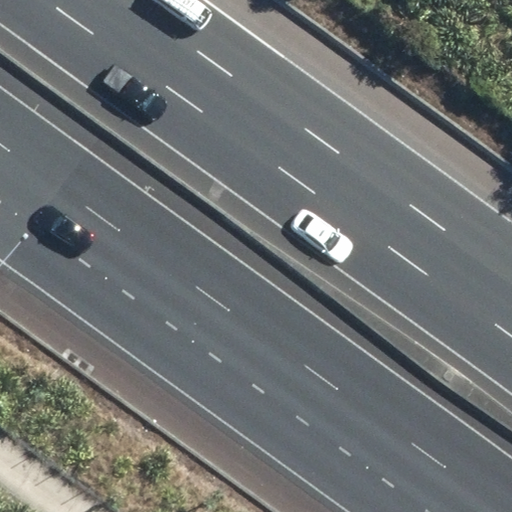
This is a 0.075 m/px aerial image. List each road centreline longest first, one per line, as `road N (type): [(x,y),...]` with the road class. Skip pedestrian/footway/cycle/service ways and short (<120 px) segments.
road 1 (motorway): [(511,506),(0,132)]
road 2 (motorway): [(55,0),(511,335)]
